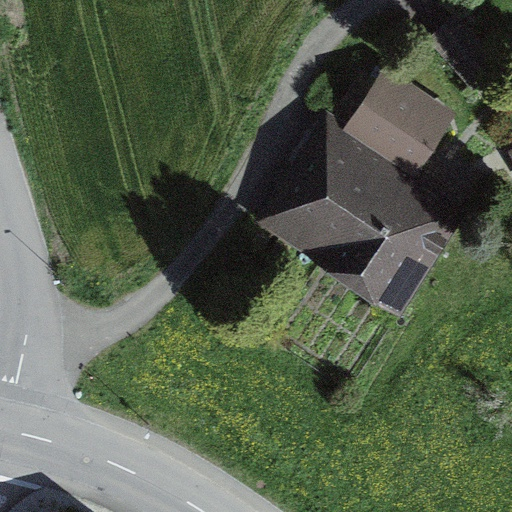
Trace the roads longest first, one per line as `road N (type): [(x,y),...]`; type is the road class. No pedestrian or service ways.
road 1 (track): [(373,0),(338,16),(287,89),(254,173),(212,246),(149,311),(31,359)]
road 2 (residential): [(0,198),(28,304),(31,359),(10,434)]
road 3 (tertiary): [(10,434),(118,467),(190,511)]
